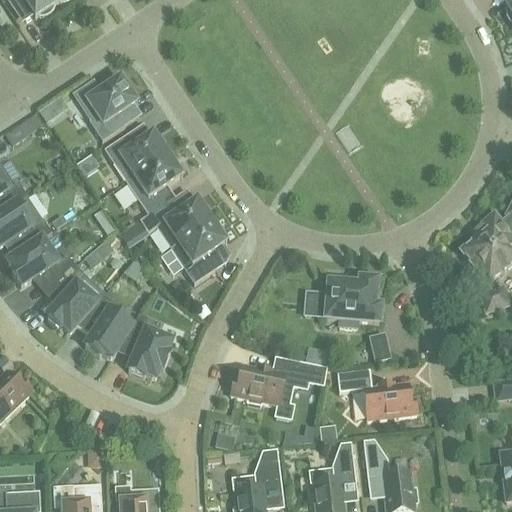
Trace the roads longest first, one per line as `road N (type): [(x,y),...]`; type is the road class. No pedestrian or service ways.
road 1 (residential): [(130,32),(228,181),(277,230)]
road 2 (residential): [(0,322),(75,392),(118,415),(186,428)]
road 3 (residential): [(186,428),(220,327),(277,230)]
road 4 (residential): [(444,398),(434,329),(398,243)]
road 5 (residential): [(398,243),(434,224),(460,197),(491,134)]
road 6 (residential): [(491,134),(488,78),(449,0)]
road 7 (residential): [(24,105),(130,32)]
road 8 (residential): [(277,230),(326,246),(398,243)]
